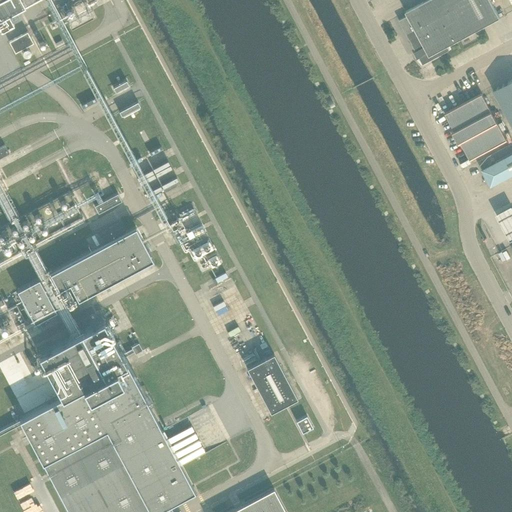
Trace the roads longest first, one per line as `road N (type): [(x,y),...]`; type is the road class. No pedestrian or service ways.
road 1 (unclassified): [(511,425),(286,0)]
road 2 (unclassified): [(511,326),(476,261),(463,200),(412,101)]
